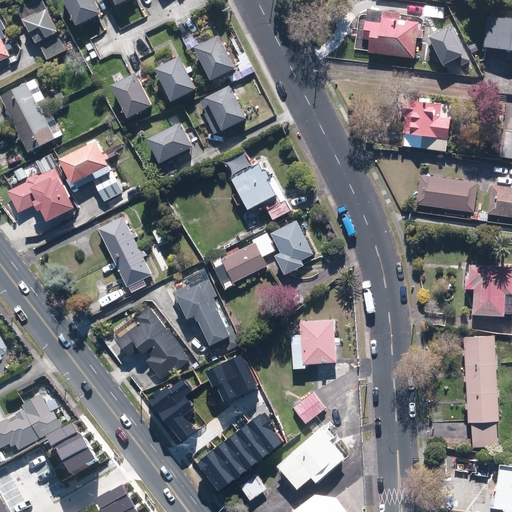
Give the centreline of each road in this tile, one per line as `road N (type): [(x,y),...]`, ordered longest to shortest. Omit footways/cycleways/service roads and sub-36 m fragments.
road 1 (residential): [(256,0),(366,220),(380,267),(400,511)]
road 2 (primary): [(0,262),(188,511)]
